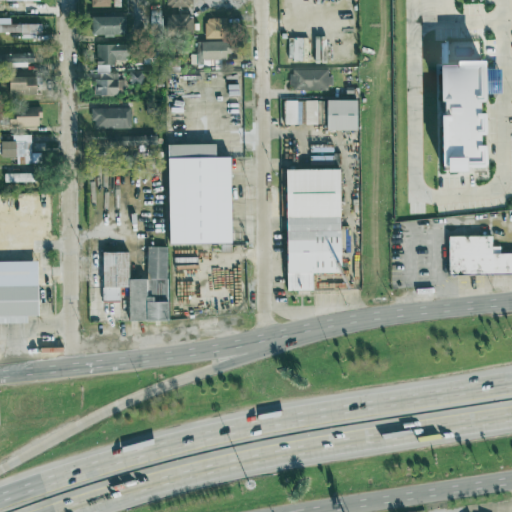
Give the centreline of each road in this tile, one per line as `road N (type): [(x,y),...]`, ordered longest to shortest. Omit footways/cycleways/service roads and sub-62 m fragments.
road 1 (motorway): [(511,381),(344,406),(168,447),(0,500)]
road 2 (motorway): [(73,511),(288,457),(511,422)]
road 3 (primary): [(511,300),(102,363)]
road 4 (residential): [(68,0),(74,366)]
road 5 (residential): [(262,0),(269,341)]
road 6 (motorway): [(269,341),(0,472)]
road 7 (primary): [(338,511),(511,482)]
